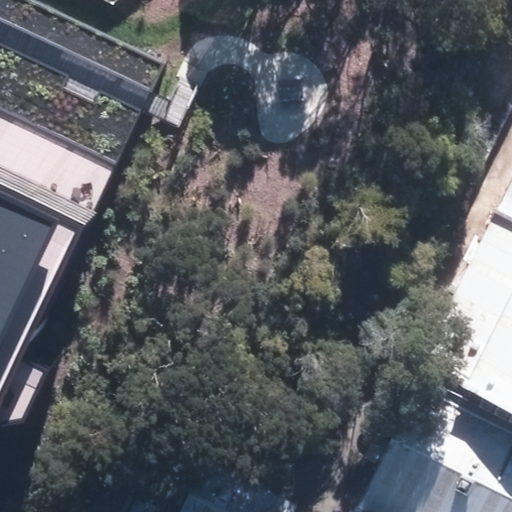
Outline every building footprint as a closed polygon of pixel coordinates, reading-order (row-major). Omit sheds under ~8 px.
[(0,394),(82,224),(0,184),(0,394)] [(511,382),(511,226),(448,351),(511,382)] [(511,511),(511,382),(448,351),(372,502),(391,511),(511,511)] [(296,511),(302,499),(208,456),(182,511),(296,511)] [(391,511),(372,502),(366,511),(391,511)]
